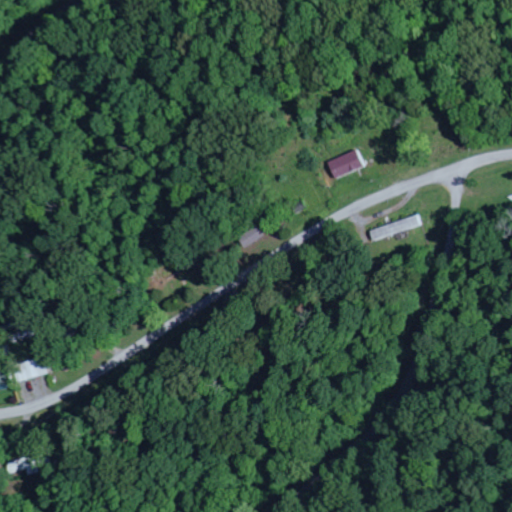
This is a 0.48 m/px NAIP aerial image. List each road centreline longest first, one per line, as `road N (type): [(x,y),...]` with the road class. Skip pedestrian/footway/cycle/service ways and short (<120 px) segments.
road 1 (residential): [(0,412),(76,389),(365,206),(511,157)]
road 2 (residential): [(281,511),(405,388),(457,250),(462,170)]
road 3 (residential): [(224,292),(206,328),(207,377),(167,431)]
